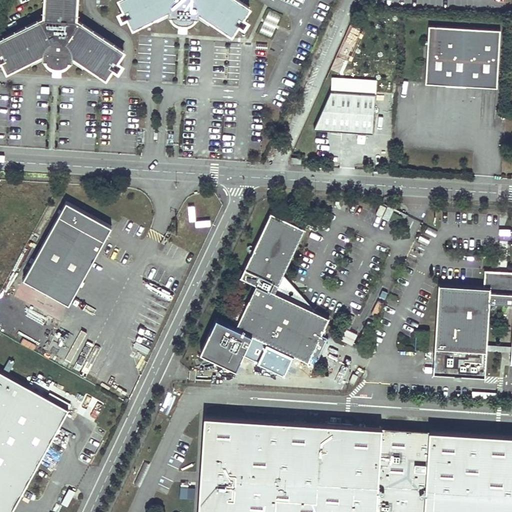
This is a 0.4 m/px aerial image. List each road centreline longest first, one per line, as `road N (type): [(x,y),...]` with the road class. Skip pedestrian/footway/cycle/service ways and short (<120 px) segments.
road 1 (unclassified): [(91,511),(247,176)]
road 2 (unclassified): [(247,176),(0,160)]
road 3 (unclassified): [(511,193),(268,177)]
road 4 (unclassified): [(268,177),(352,0)]
